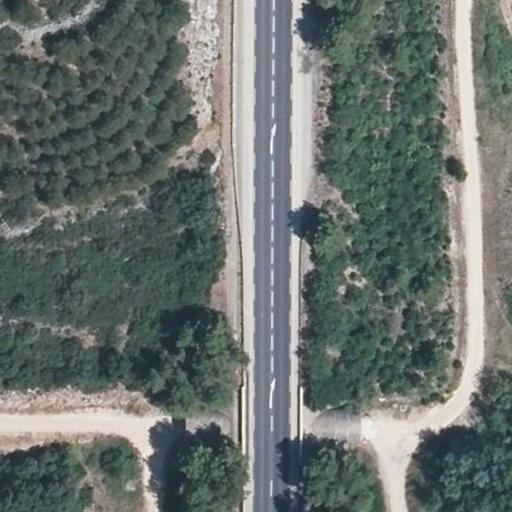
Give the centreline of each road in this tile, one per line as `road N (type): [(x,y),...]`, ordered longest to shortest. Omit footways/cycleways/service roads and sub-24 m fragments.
road 1 (primary): [(271,511),(274,0)]
road 2 (track): [(460,0),(472,293),(461,404),(390,450)]
road 3 (track): [(148,427),(349,420),(390,450),(402,511)]
road 4 (track): [(148,427),(0,423)]
